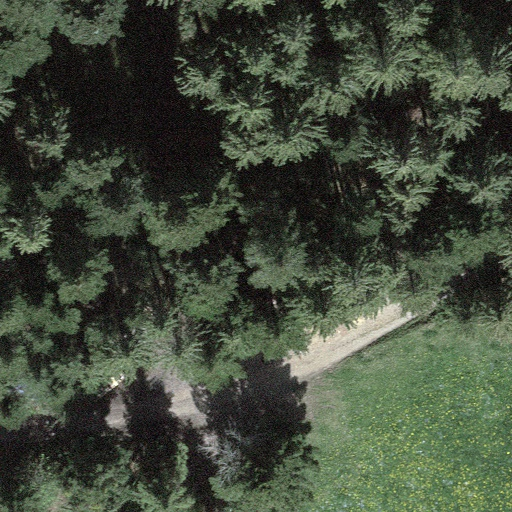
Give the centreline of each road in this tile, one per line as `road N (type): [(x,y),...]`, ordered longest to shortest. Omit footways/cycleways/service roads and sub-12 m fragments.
road 1 (track): [(0,435),(244,390),(511,269)]
road 2 (track): [(181,511),(244,390)]
